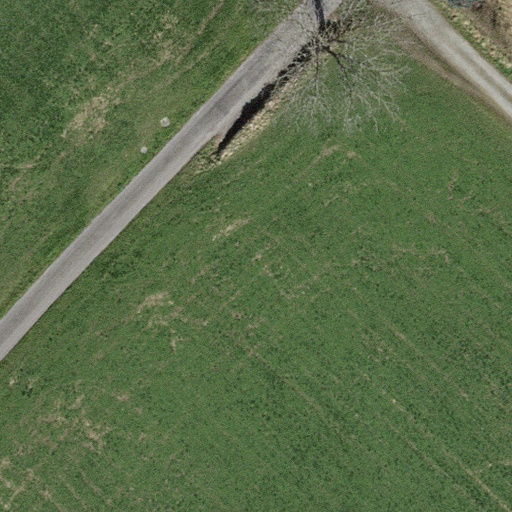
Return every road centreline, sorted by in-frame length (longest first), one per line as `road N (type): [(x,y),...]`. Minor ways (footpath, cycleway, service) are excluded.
road 1 (track): [(0,368),(350,0)]
road 2 (track): [(392,0),(511,112)]
